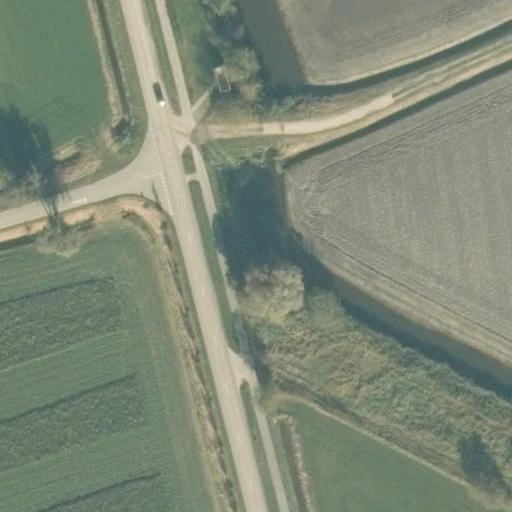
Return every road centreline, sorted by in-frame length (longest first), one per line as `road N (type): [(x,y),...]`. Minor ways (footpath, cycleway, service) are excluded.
road 1 (track): [(165,137),(348,119),(511,43)]
road 2 (secondary): [(260,511),(173,170)]
road 3 (unclassified): [(0,218),(173,170)]
road 4 (secondary): [(173,170),(131,0)]
